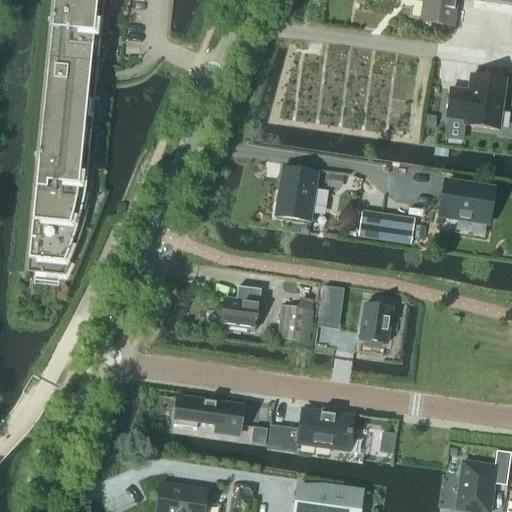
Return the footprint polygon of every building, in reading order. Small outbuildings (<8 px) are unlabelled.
[(53,0),(26,274),(63,278),(67,271),(69,267),(72,258),(77,245),(82,232),(85,219),(88,204),(91,190),(101,82),(109,0),(53,0)] [(422,0),(419,23),(454,29),(458,0),(422,0)] [(450,91),(446,120),(449,120),(446,140),(461,142),(464,127),(498,131),(505,82),(470,77),(468,93),(450,91)] [(426,117),(425,129),(434,130),(435,119),(426,117)] [(281,169),(273,219),(309,224),(310,220),(312,208),(317,174),(281,169)] [(328,177),(327,188),(338,190),(340,179),(328,177)] [(440,218),(487,226),(492,191),(445,183),(440,218)] [(361,213),(358,239),(410,246),(414,221),(361,213)] [(414,228),(413,241),(423,242),(425,230),(414,228)] [(224,300),(220,327),(221,328),(221,327),(253,332),(254,332),(258,305),(258,298),(259,292),(237,289),(236,296),(235,302),(225,301),(225,300),(224,300)] [(323,289),(320,309),(340,312),(343,292),(323,289)] [(280,308),(276,338),(306,343),(311,313),(312,303),(301,301),(299,311),(280,308)] [(364,306),(359,342),(386,346),(391,310),(364,306)] [(177,400),(173,428),(196,431),(196,425),(215,428),(214,433),(238,437),(242,409),(177,400)] [(299,432),(297,444),(348,452),(350,438),(351,434),(350,434),(352,421),(334,418),(320,416),(302,414),(300,427),(299,427),(299,431),(299,432)] [(269,427),(268,440),(286,442),(287,431),(271,429),(271,428),(269,427)] [(252,429),(250,445),(264,447),(266,431),(252,429)] [(382,434),(379,453),(392,455),(395,436),(382,434)] [(462,464),(455,511),(458,511),(489,511),(493,486),(504,487),(506,488),(510,455),(496,453),(494,469),(462,464)] [(202,511),(205,493),(159,486),(154,511),(202,511)] [(302,490),(298,489),(297,491),(295,508),(294,511),(358,511),(359,509),(360,495),(361,494),(321,489),(320,492),(302,490)]
